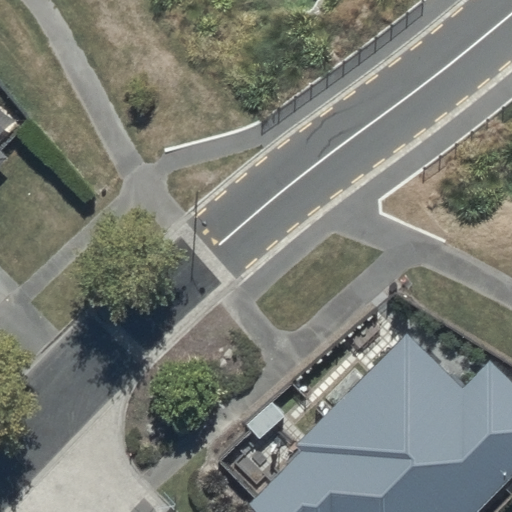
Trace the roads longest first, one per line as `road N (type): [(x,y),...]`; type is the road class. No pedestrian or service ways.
road 1 (residential): [(511,12),(200,256)]
road 2 (residential): [(25,431),(200,256)]
